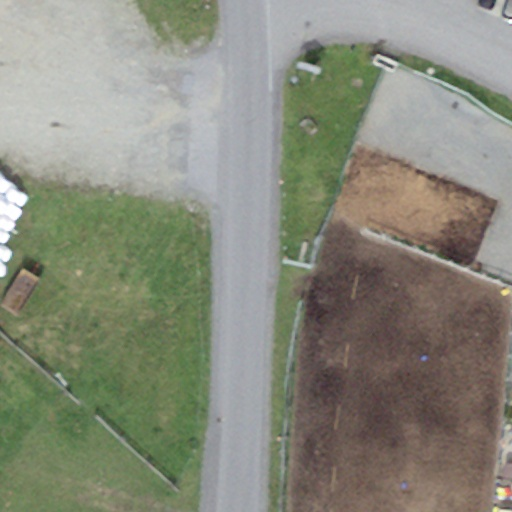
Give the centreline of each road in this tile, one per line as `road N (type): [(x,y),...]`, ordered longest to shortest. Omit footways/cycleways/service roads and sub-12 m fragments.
road 1 (residential): [(245,0),(251,170),(236,511)]
road 2 (track): [(251,170),(61,59),(57,0)]
